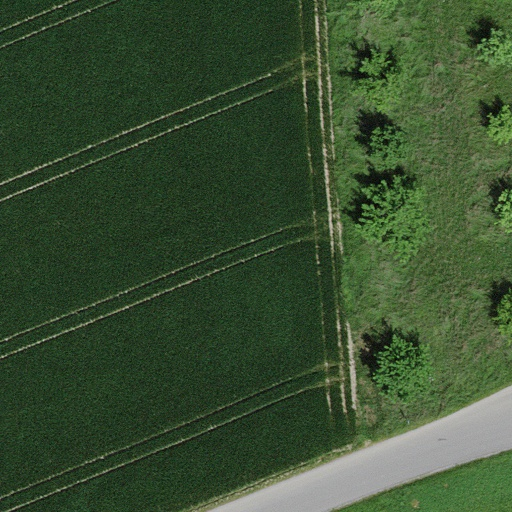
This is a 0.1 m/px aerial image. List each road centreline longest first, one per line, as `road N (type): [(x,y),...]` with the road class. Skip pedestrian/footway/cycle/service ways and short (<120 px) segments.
road 1 (residential): [(511,407),(350,494)]
road 2 (tertiary): [(350,494),(511,448)]
